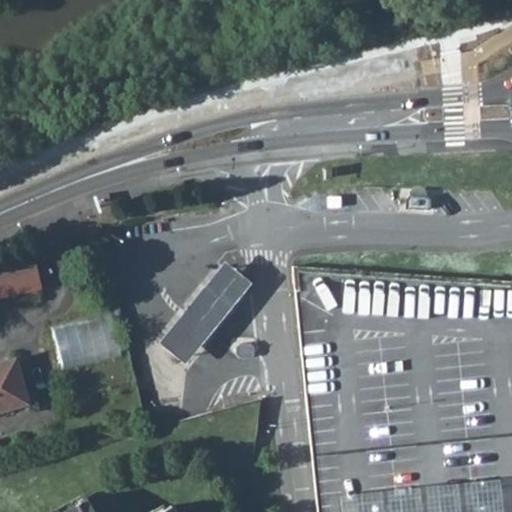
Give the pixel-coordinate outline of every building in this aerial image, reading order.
[(386,194),(366,193),(366,208),(385,209),(386,194)] [(0,297),(41,289),(35,261),(0,267),(0,297)] [(250,283),(224,261),(158,342),(185,364),(250,283)] [(116,312),(47,325),(55,368),(125,355),(116,312)] [(250,344),(240,344),(236,347),(235,355),(239,358),(250,359),(254,355),(254,348),(250,344)] [(0,361),(0,411),(28,404),(15,358),(0,361)] [(504,511),(502,479),(433,486),(357,494),(330,497),(331,511),(504,511)] [(172,511),(169,506),(159,511),(92,511),(85,499),(62,511),(172,511)]
